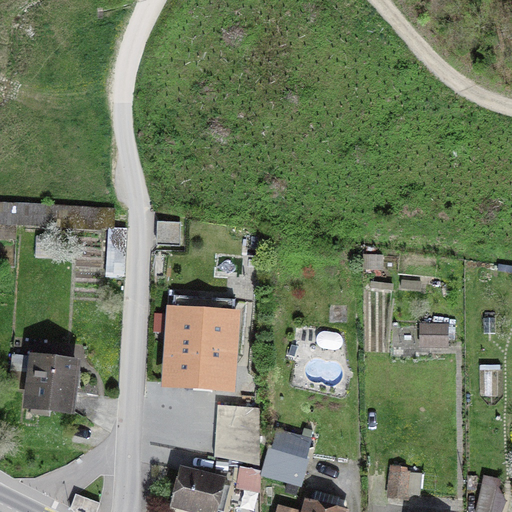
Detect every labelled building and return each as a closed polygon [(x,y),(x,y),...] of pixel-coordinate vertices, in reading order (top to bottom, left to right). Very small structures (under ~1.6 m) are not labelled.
[(180,246),(181,224),(158,223),(157,245),(180,246)] [(240,314),(167,309),(161,392),(235,397),(240,314)] [(447,328),(419,327),(418,349),(446,351),(447,328)] [(76,419),(82,364),(28,359),(23,414),(76,419)] [(259,408),(218,407),(215,457),(260,466),(259,408)] [(312,440),(274,429),(260,476),(302,488),(310,458),(307,458),(312,440)] [(216,511),(224,480),(182,470),(172,510),(180,511),(216,511)] [(408,473),(389,470),(385,495),(404,498),(408,473)] [(70,511),(73,511),(97,511),(100,504),(76,495),(70,511)] [(301,510),(279,505),(277,511),(348,511),(349,511),(303,499),(301,510)]
